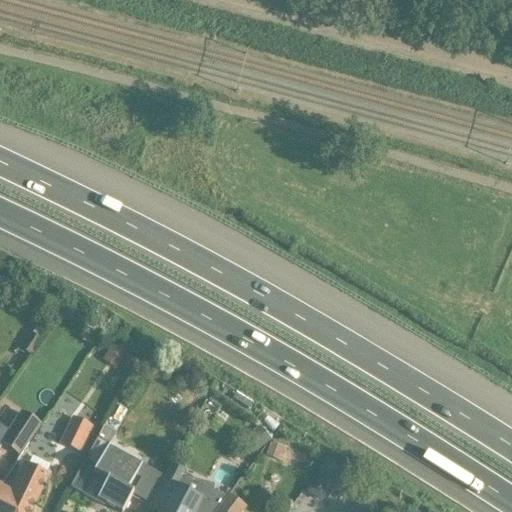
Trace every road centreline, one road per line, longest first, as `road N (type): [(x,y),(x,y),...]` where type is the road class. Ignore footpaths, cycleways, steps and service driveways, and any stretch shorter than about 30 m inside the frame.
road 1 (motorway): [(0,218),(223,332),(511,507)]
road 2 (motorway): [(511,444),(219,269),(0,159)]
road 3 (unclassified): [(511,190),(0,51)]
road 4 (unclassified): [(511,69),(254,0)]
